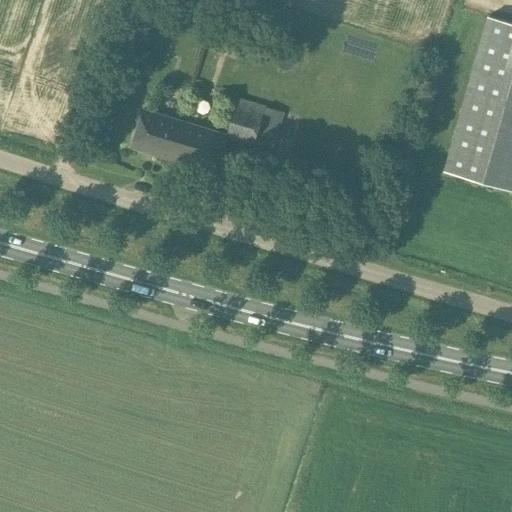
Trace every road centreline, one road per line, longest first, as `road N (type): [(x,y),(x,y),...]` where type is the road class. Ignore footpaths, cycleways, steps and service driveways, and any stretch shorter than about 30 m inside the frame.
road 1 (unclassified): [(511,315),(0,157)]
road 2 (secondary): [(511,370),(0,240)]
